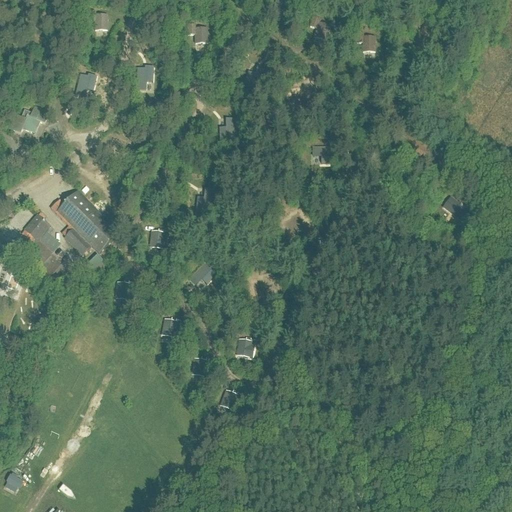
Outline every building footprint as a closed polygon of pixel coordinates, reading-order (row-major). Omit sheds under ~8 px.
[(276,0),(273,14),(281,16),(282,17),(284,7),(291,9),(292,0),(276,0)] [(88,24),(95,24),(95,33),(108,33),(108,17),(96,18),(96,14),(88,14),(88,24)] [(327,44),(331,29),(319,25),(320,21),(313,19),(310,29),(317,31),(314,39),(327,44)] [(188,37),(195,37),(195,46),(208,46),(208,31),(196,31),(195,27),(187,27),(188,37)] [(356,45),(363,45),(363,54),(376,53),(376,38),(364,38),(364,35),(356,35),(356,45)] [(266,71),(258,68),(257,68),(254,77),(248,75),(243,87),(250,89),(250,87),(259,91),(259,90),(266,71)] [(137,91),(145,91),(146,92),(146,82),(153,82),(154,69),(146,69),(146,71),(138,70),(137,91)] [(75,97),(83,99),(84,99),(86,90),(93,91),(96,79),(89,77),(88,79),(80,77),(75,97)] [(45,127),(50,116),(36,111),(33,116),(25,113),(22,121),(16,119),(11,133),(21,137),(23,132),(31,136),(32,134),(36,133),(37,133),(41,125),(45,127)] [(235,121),(227,121),(226,121),(226,131),(220,131),(220,144),(227,144),(227,142),(236,142),(236,141),(235,121)] [(313,149),(313,157),(313,158),(323,158),(323,165),(336,165),(336,158),(334,158),(334,149),(313,149)] [(70,175),(66,179),(72,186),(77,182),(70,175)] [(214,192),(206,191),(205,191),(204,201),(198,200),(196,213),(203,214),(203,212),(212,213),(214,192)] [(121,236),(109,224),(113,219),(106,212),(102,217),(79,194),(57,215),(70,228),(62,236),(66,240),(65,241),(83,259),(92,249),(100,257),(121,236)] [(443,210),(462,224),(469,213),(451,200),(443,210)] [(65,281),(69,276),(59,268),(61,265),(43,248),(51,239),(48,237),(54,231),(39,218),(23,237),(30,243),(32,250),(27,256),(48,273),(43,279),(54,289),(63,279),(65,281)] [(473,225),(468,221),(463,226),(468,230),(473,225)] [(152,235),(150,249),(163,251),(167,252),(168,239),(165,239),(165,236),(152,235)] [(85,279),(95,288),(106,266),(102,261),(85,279)] [(189,283),(195,288),(196,289),(202,281),(207,286),(216,276),(211,271),(209,273),(203,267),(189,283)] [(254,283),(255,299),(268,298),(267,282),(254,283)] [(102,299),(108,287),(100,284),(95,296),(102,299)] [(116,301),(129,302),(133,303),(134,290),(130,290),(131,287),(117,286),(116,301)] [(162,337),(175,340),(179,340),(181,328),(177,327),(178,325),(165,322),(162,337)] [(237,357),(249,360),(253,361),(255,348),(251,347),(252,345),(239,343),(237,357)] [(192,377),(206,379),(209,380),(211,367),(207,367),(208,364),(194,362),(192,377)] [(233,413),(236,414),(241,402),(237,401),(238,398),(226,394),(221,408),(233,413)] [(66,418),(75,424),(78,421),(69,414),(66,418)] [(65,418),(62,422),(72,429),(75,426),(65,418)]
